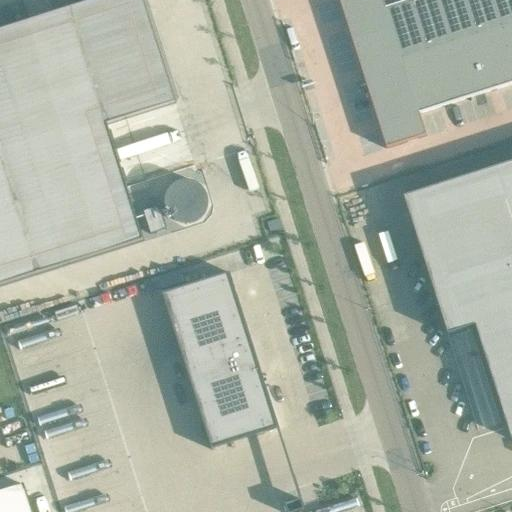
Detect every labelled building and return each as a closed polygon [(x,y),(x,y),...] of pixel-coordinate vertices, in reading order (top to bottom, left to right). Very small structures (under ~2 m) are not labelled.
[(0,286),(143,241),(107,126),(176,104),(143,0),(96,0),(0,30),(0,286)] [(383,0),(338,0),(386,149),(426,137),(419,115),(511,85),(511,0),(410,0),(386,8),(383,0)] [(511,163),(404,198),(448,335),(475,326),(511,440),(511,439),(511,163)] [(166,197),(165,203),(166,208),(168,214),(172,218),(177,221),(182,223),(188,224),(193,223),(199,220),(203,216),(206,211),(207,205),(207,200),(206,194),(203,189),(199,185),(193,182),(188,181),(182,182),(176,184),(172,187),(168,191),(166,197)] [(230,273),(163,294),(212,451),(279,429),(230,273)] [(32,511),(24,485),(0,492),(0,511),(32,511)]
